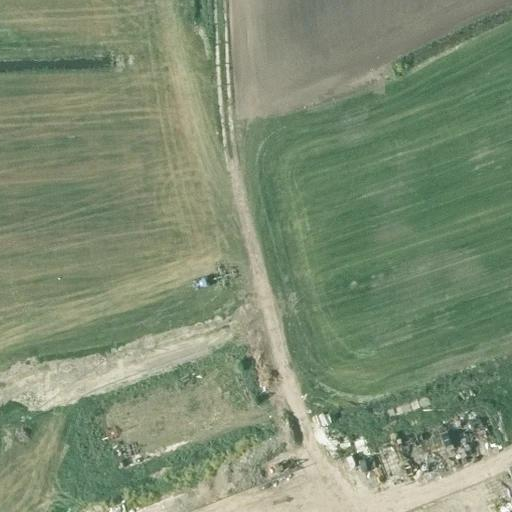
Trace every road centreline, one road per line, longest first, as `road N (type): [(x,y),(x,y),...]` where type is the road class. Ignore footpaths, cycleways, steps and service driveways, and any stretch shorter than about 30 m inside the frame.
road 1 (track): [(334,511),(288,376),(224,134),(215,0)]
road 2 (track): [(511,447),(350,511)]
